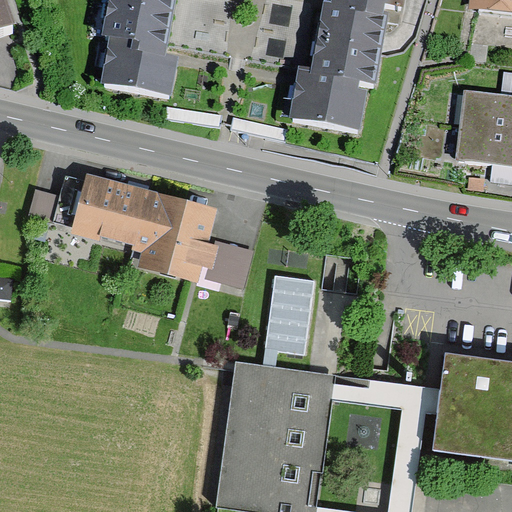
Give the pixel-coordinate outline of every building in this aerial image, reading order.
[(114,0),(113,9),(176,21),(180,0),(114,0)] [(317,44),(381,54),(388,12),(404,14),(406,0),(336,0),(334,12),(322,10),(317,44)] [(511,0),(473,0),(473,7),(511,11),(511,0)] [(0,1),(0,38),(12,34),(0,1)] [(176,21),(113,9),(107,41),(116,43),(107,90),(174,103),(181,64),(168,61),(176,21)] [(381,54),(317,44),(312,78),(295,76),(287,125),(358,136),(364,91),(375,93),(381,54)] [(462,129),(511,135),(511,102),(466,96),(462,129)] [(511,135),(462,129),(458,163),(511,169),(511,135)] [(134,244),(146,197),(91,183),(78,230),(134,244)] [(146,197),(134,244),(151,249),(147,264),(192,276),(195,265),(208,268),(214,247),(200,243),(208,214),(146,197)] [(315,281),(275,276),(265,351),(305,356),(315,281)] [(511,362),(445,354),(432,451),(511,461),(511,362)] [(315,511),(334,375),(236,362),(216,505),(265,511),(315,511)]
